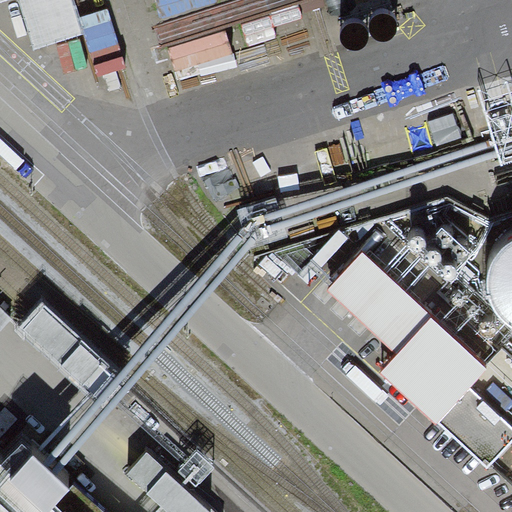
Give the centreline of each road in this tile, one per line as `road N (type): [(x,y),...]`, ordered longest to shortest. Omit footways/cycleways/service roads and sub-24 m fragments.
road 1 (unclassified): [(0,122),(423,511)]
road 2 (unknown): [(0,367),(151,511)]
